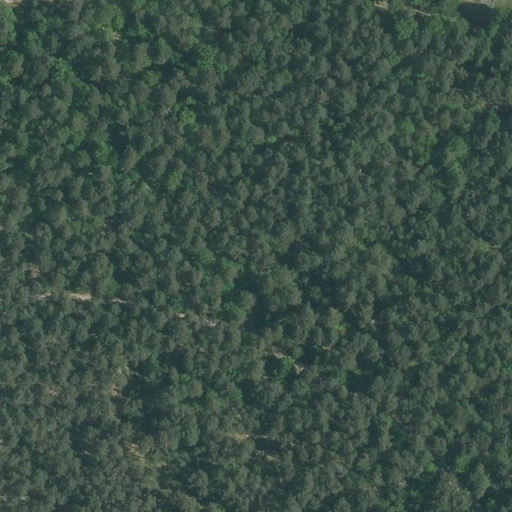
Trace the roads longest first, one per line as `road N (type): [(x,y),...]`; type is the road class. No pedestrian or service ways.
road 1 (track): [(167,0),(180,121),(215,265),(253,337)]
road 2 (track): [(253,337),(419,439),(481,511)]
road 3 (track): [(0,298),(101,299),(253,337)]
road 4 (track): [(180,121),(115,224),(66,254),(21,299)]
road 5 (track): [(362,0),(511,34)]
